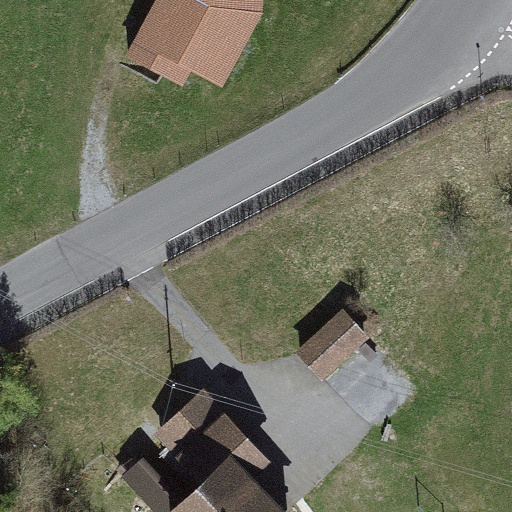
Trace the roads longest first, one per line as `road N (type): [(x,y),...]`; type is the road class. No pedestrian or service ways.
road 1 (tertiary): [(0,297),(228,179),(396,80),(468,9)]
road 2 (track): [(116,237),(98,188),(113,89)]
